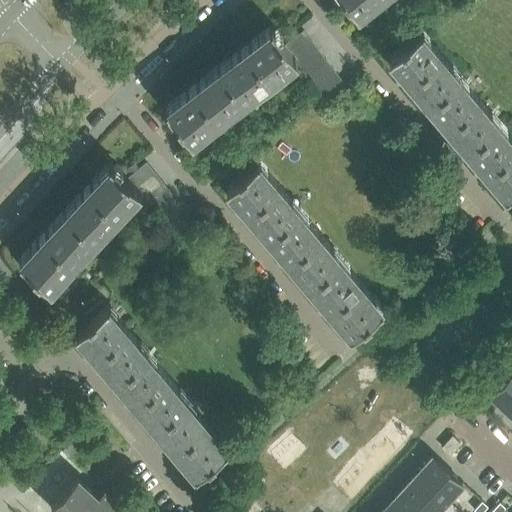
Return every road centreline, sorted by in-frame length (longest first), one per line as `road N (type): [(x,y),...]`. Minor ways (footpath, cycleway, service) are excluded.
road 1 (residential): [(345,367),(110,87)]
road 2 (residential): [(497,222),(308,0)]
road 3 (residential): [(193,500),(84,367),(53,361),(30,372)]
road 4 (residential): [(0,205),(110,87)]
road 5 (residential): [(110,87),(202,0)]
